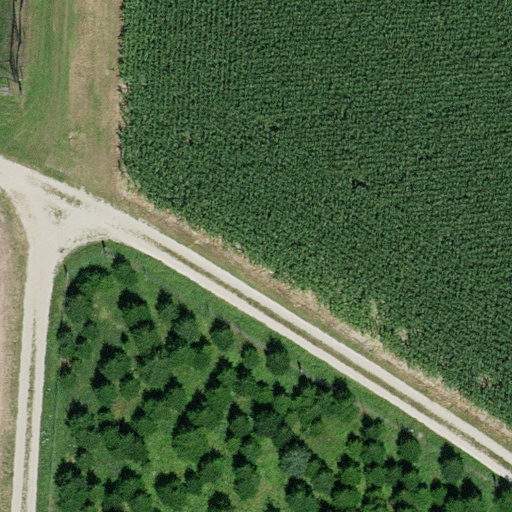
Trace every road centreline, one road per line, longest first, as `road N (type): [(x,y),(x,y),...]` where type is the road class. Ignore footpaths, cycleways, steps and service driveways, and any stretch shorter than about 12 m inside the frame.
road 1 (track): [(0,182),(116,228),(511,478)]
road 2 (track): [(52,0),(21,511)]
